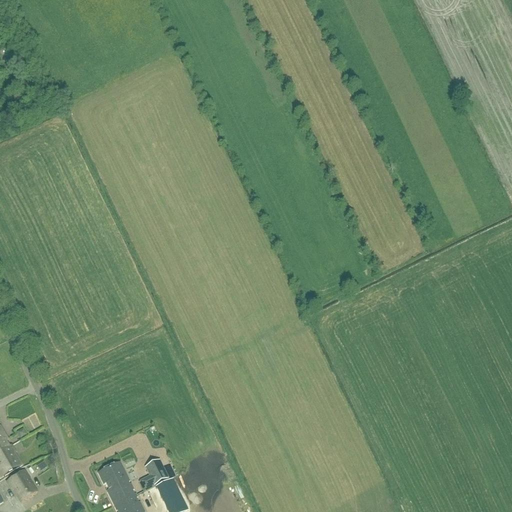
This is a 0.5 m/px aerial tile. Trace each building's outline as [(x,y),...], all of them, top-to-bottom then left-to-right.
[(9,441),(0,428),(0,427),(0,475),(3,480),(22,467),(14,455),(16,454),(12,447),(9,449),(6,444),(9,441)] [(28,444),(33,455),(44,450),(39,438),(28,444)] [(155,487),(169,481),(160,463),(146,469),(150,478),(151,480),(145,482),(150,491),(154,489),(155,488),(155,487)] [(127,481),(119,464),(98,475),(103,485),(106,484),(109,490),(106,491),(115,508),(136,497),(135,495),(134,496),(132,492),(134,491),(130,485),(129,486),(128,484),(129,483),(128,480),(127,481)] [(37,494),(30,483),(30,482),(25,473),(7,484),(12,491),(21,504),(37,494)] [(155,488),(154,489),(165,511),(184,511),(185,511),(170,481),(155,488)] [(143,511),(140,504),(138,505),(136,500),(137,499),(136,497),(115,508),(116,511),(143,511)]
